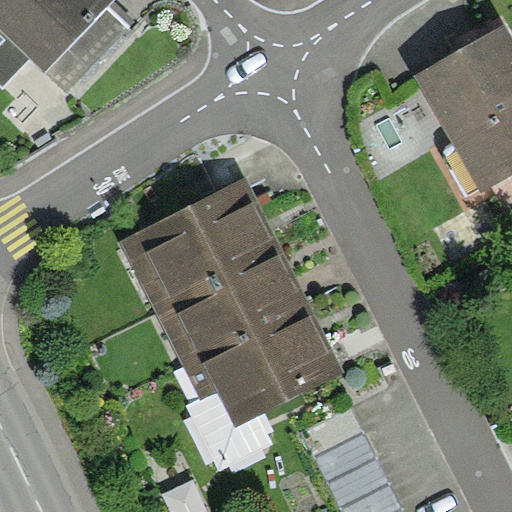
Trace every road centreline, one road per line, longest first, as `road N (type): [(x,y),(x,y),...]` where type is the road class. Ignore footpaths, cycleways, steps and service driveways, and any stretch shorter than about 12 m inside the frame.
road 1 (residential): [(277,45),(511,511)]
road 2 (residential): [(0,233),(277,45)]
